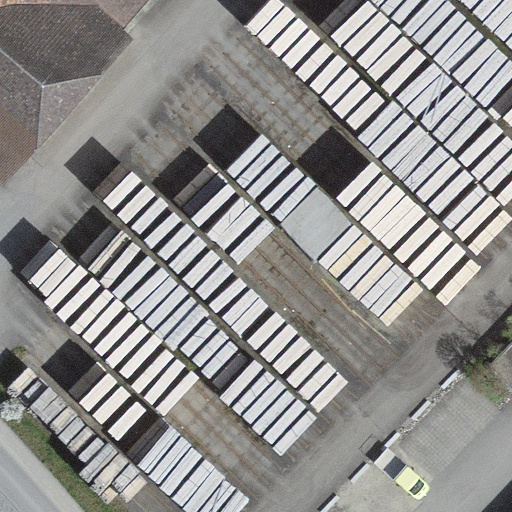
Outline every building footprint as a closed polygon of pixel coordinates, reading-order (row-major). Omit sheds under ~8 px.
[(0,0),(0,156),(10,166),(112,52),(101,43),(94,51),(90,48),(41,4),(45,0),(0,0)] [(45,0),(41,4),(90,48),(132,0),(45,0)] [(324,99),(248,31),(212,70),(288,139),(324,99)] [(186,203),(250,270),(290,232),(226,166),(186,203)] [(58,324),(36,347),(73,381),(95,358),(58,324)] [(511,346),(492,368),(511,387),(511,346)] [(392,474),(356,511),(399,511),(415,495),(392,474)]
